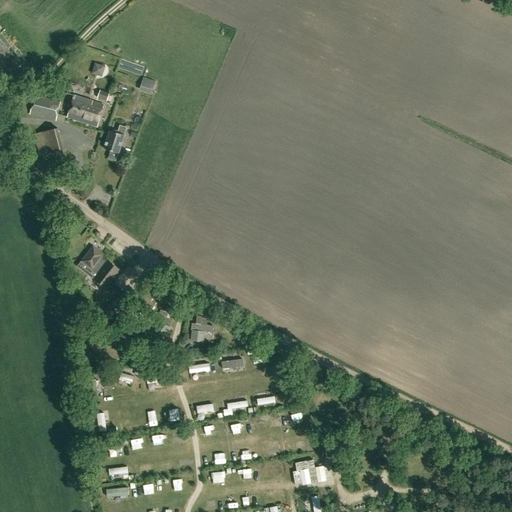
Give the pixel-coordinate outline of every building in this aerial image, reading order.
[(147,81),(144,89),(152,92),(155,84),(147,81)] [(97,98),(107,101),(110,92),(100,89),(97,98)] [(29,115),(56,121),(60,102),(34,95),(29,115)] [(67,117),(97,127),(104,105),(74,96),(67,117)] [(104,148),(118,153),(124,135),(126,127),(119,125),(117,133),(110,130),(104,148)] [(108,261),(107,262),(100,257),(102,254),(93,247),(82,261),(99,274),(94,279),(106,288),(119,270),(108,261)] [(145,286),(137,298),(142,302),(153,308),(160,295),(145,286)] [(167,306),(165,311),(161,310),(160,314),(164,315),(170,318),(174,309),(173,309),(172,307),(169,306),(168,307),(167,306)] [(148,341),(163,347),(171,327),(160,323),(157,333),(153,331),(148,341)] [(195,345),(207,345),(207,335),(216,335),(216,325),(195,325),(195,345)] [(227,334),(237,340),(241,333),(231,327),(227,334)] [(262,358),(258,359),(259,367),(273,366),(271,353),(261,354),(262,358)] [(240,370),(246,369),(246,360),(225,361),(226,373),(240,372),(240,370)] [(204,374),(212,373),(212,365),(193,366),(193,377),(204,377),(204,374)] [(301,392),(297,373),(290,375),(294,393),(301,392)] [(122,374),(121,381),(135,383),(136,376),(122,374)] [(151,387),(165,384),(163,377),(150,380),(151,387)] [(102,387),(102,380),(93,380),(94,399),(101,398),(101,387),(102,387)] [(260,400),(261,408),(278,407),(278,399),(260,400)] [(250,401),(230,405),(231,412),(251,409),(250,401)] [(202,417),(217,414),(215,404),(200,407),(202,417)] [(100,432),(108,431),(108,418),(112,417),(111,412),(95,413),(95,421),(100,420),(100,432)] [(301,414),(292,414),(292,425),(301,425),(301,414)] [(272,418),(273,428),(283,428),(282,417),(272,418)] [(134,431),(133,419),(124,420),(124,432),(134,431)] [(242,422),(235,424),(237,433),(244,432),(242,422)] [(210,439),(218,437),(215,426),(208,427),(210,439)] [(124,444),(111,443),(111,452),(124,452),(124,444)] [(239,451),(239,462),(249,461),(248,451),(239,451)] [(300,469),(308,468),(314,466),(314,464),(313,458),(295,462),(296,470),(300,469)] [(273,465),(275,477),(287,475),(284,463),(273,465)] [(330,463),(323,465),(325,477),(333,476),(330,463)] [(155,475),(155,465),(145,465),(145,475),(155,475)] [(317,481),(314,466),(308,468),(310,482),(317,481)] [(118,480),(117,475),(130,475),(130,467),(112,468),(113,480),(118,480)] [(246,481),(255,481),(255,469),(246,470),(246,481)] [(302,482),(300,469),(296,470),(292,471),(294,483),(302,482)] [(227,472),(215,473),(216,482),(228,481),(227,472)] [(176,479),(176,490),(185,490),(185,479),(176,479)] [(147,484),(148,495),(156,495),(155,483),(147,484)] [(110,499),(119,498),(119,488),(109,488),(110,499)] [(232,509),(241,508),(239,497),(231,499),(232,509)] [(314,498),(314,511),(323,511),(323,497),(314,498)]
